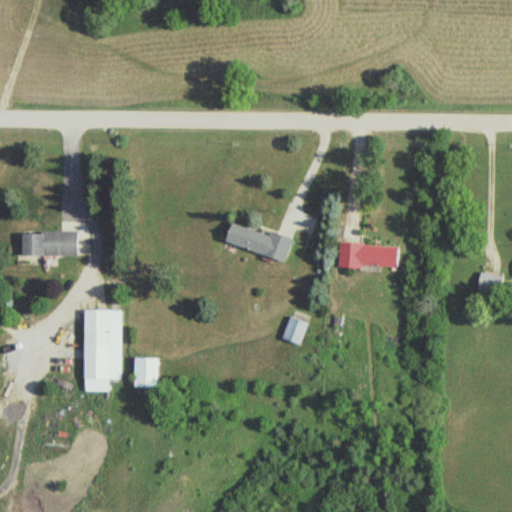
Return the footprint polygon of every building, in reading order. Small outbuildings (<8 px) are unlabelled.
[(291,261),(297,241),(238,221),(231,241),(291,261)] [(27,256),(81,256),(81,231),(27,231),(27,256)] [(343,267),(402,268),(403,245),(344,244),(343,267)] [(502,293),(504,274),(482,272),(480,290),(502,293)] [(124,379),(125,310),(88,310),(88,392),(113,392),(113,379),(124,379)] [(312,323),(294,317),(286,338),(304,345),(312,323)] [(163,358),(139,358),(139,388),(163,388),(163,358)]
